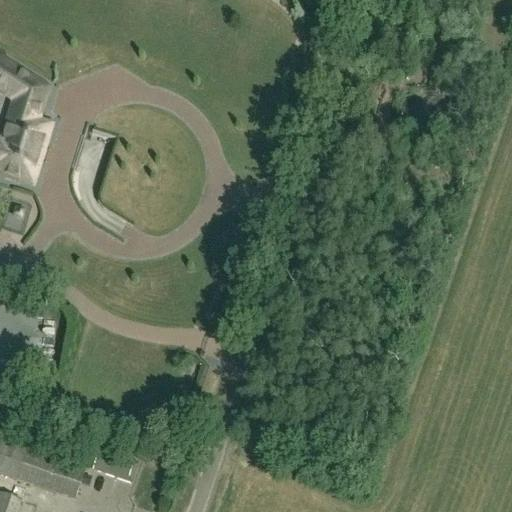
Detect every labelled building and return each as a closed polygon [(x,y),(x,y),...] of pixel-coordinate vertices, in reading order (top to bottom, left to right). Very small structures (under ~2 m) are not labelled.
[(37,176),(38,171),(52,128),(45,126),(38,124),(48,92),(0,61),(0,93),(15,103),(2,146),(0,145),(0,177),(26,186),(33,188),(37,176)] [(18,321),(17,331),(45,335),(46,325),(18,321)] [(26,384),(30,366),(9,361),(4,379),(26,384)] [(0,477),(15,482),(74,502),(84,473),(0,444),(0,477)] [(115,480),(121,461),(99,453),(92,472),(115,480)] [(0,511),(6,511),(11,500),(0,496),(0,511)]
